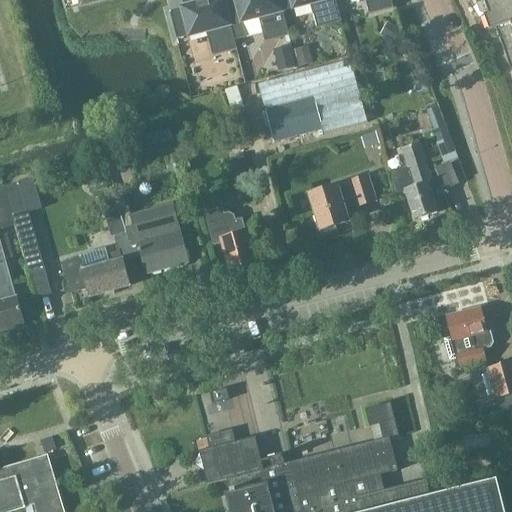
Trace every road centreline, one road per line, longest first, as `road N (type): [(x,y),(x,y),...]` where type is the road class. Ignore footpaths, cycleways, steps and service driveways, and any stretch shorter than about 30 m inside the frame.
road 1 (unclassified): [(83,355),(511,242)]
road 2 (residential): [(511,226),(432,0)]
road 3 (residential): [(141,511),(83,355)]
